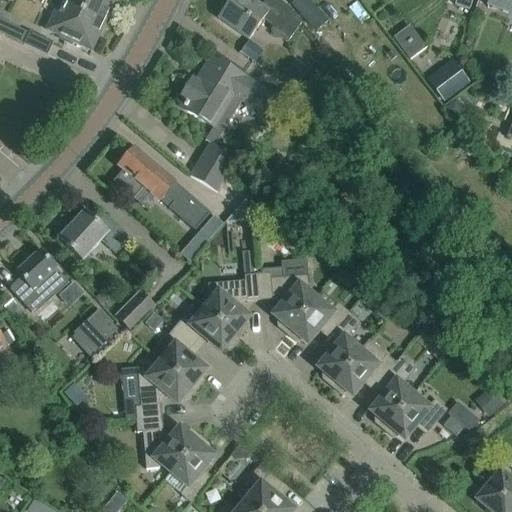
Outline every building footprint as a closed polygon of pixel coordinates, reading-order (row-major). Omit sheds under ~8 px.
[(105,23),(115,0),(66,0),(65,3),(60,1),(60,2),(105,23)] [(301,24),(287,7),(276,0),(265,0),(260,8),(249,0),(231,0),(218,19),(248,41),(263,20),(273,27),(270,32),(287,44),(301,24)] [(296,0),(290,6),(307,25),(320,12),(309,0),(296,0)] [(456,0),(454,6),(469,12),(473,0),(456,0)] [(511,0),(488,0),(486,6),(507,14),(510,7),(511,7),(511,0)] [(105,23),(60,2),(59,3),(64,5),(56,21),(52,19),(46,31),(91,52),(105,23)] [(29,33),(23,46),(47,57),(53,44),(29,33)] [(192,79),(179,100),(183,102),(179,108),(212,128),(203,142),(209,146),(210,145),(213,146),(240,102),(262,115),(272,98),(242,80),(243,78),(210,58),(201,73),(207,77),(202,85),(192,79)] [(470,84),(453,61),(427,80),(444,103),(470,84)] [(306,65),(291,82),(303,92),(318,75),(306,65)] [(504,92),(492,96),(495,104),(507,99),(504,92)] [(463,111),(455,101),(444,109),(451,120),(463,111)] [(210,145),(209,146),(190,178),(216,194),(236,160),(213,146),(210,145)] [(123,172),(113,183),(133,200),(143,189),(158,202),(163,196),(173,204),(167,210),(194,232),(210,214),(133,149),(127,156),(124,154),(117,162),(119,166),(118,168),(123,172)] [(253,222),(250,195),(226,224),(253,222)] [(130,240),(122,233),(104,217),(97,224),(85,213),(59,240),(82,262),(103,239),(111,246),(108,249),(116,256),(130,240)] [(66,282),(40,253),(27,264),(24,261),(15,270),(18,273),(16,274),(21,280),(11,291),(11,290),(9,291),(31,314),(66,282)] [(463,272),(452,263),(429,290),(440,299),(463,272)] [(286,336),(315,301),(306,293),(309,289),(307,277),(283,279),(282,270),(261,272),(261,275),(257,275),(259,301),(278,299),(284,304),(273,317),(279,322),(277,324),(278,328),(286,336)] [(241,302),(259,301),(257,275),(244,276),(244,282),(207,285),(207,297),(211,300),(203,310),(239,340),(246,331),(245,328),(243,326),(248,319),(236,308),(241,302)] [(129,333),(155,307),(140,293),(115,319),(129,333)] [(332,334),(348,315),(338,306),(331,314),(315,301),(286,336),(295,343),(299,343),(301,340),(307,345),(323,326),(332,334)] [(367,306),(359,319),(371,326),(379,314),(367,306)] [(239,340),(203,310),(190,326),(182,319),(174,330),(193,347),(201,338),(220,353),(225,347),(228,349),(231,349),(239,340)] [(99,311),(73,335),(93,356),(119,332),(99,311)] [(331,388),(360,353),(344,340),(358,323),(348,315),(332,334),(341,342),(318,369),(324,374),(322,377),(323,381),(331,388)] [(174,330),(152,355),(160,362),(196,392),(203,383),(202,380),(200,377),(205,372),(186,356),(193,347),(174,330)] [(7,333),(0,336),(0,339),(5,348),(14,343),(7,333)] [(360,353),(331,388),(340,395),(344,395),(346,392),(352,397),(368,378),(377,386),(392,367),(382,359),(383,355),(369,343),(360,353)] [(47,348),(40,354),(47,362),(54,355),(47,348)] [(383,431),(413,397),(401,387),(413,372),(413,364),(403,356),(392,367),(377,386),(386,394),(370,413),(377,418),(374,420),(375,424),(383,431)] [(196,392),(160,362),(152,372),(148,369),(136,370),(140,407),(134,408),(136,421),(161,419),(159,400),(164,394),(177,405),(182,399),(185,401),(188,401),(196,392)] [(71,402),(86,414),(96,403),(81,390),(71,402)] [(428,410),(413,397),(383,431),(392,439),(396,438),(398,436),(404,441),(420,422),(430,430),(446,411),(435,402),(428,410)] [(479,437),(488,425),(464,408),(455,421),(479,437)] [(171,473),(200,439),(191,432),(187,432),(185,435),(179,430),(168,443),(162,438),(161,419),(136,421),(137,434),(142,434),(146,470),(158,469),(161,466),(171,473)] [(209,447),(200,439),(171,473),(164,481),(191,504),(211,480),(202,471),(213,458),(207,453),(209,450),(209,447)] [(254,492),(245,503),(255,511),(292,511),(273,496),(281,486),(260,468),(245,485),(254,492)] [(511,511),(511,483),(500,474),(477,501),(489,511),(511,511)] [(255,511),(245,503),(237,511),(233,511),(228,507),(223,511),(255,511)]
